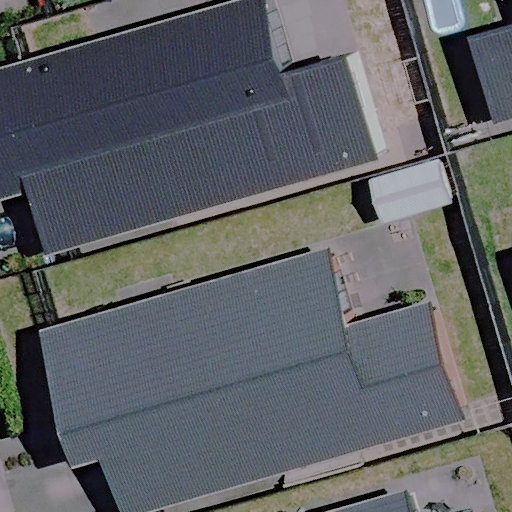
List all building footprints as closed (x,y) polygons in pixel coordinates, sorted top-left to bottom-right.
[(291,0),(236,0),(0,66),(0,118),(18,183),(55,173),(73,236),(391,146),(362,44),(308,59),(291,0)] [(511,20),(496,25),(511,82),(511,20)] [(457,152),(384,172),(395,214),(468,194),(457,152)] [(347,241),(70,319),(106,447),(134,439),(151,498),(481,405),(449,292),(368,315),(347,241)] [(432,511),(423,478),(301,511),(432,511)]
